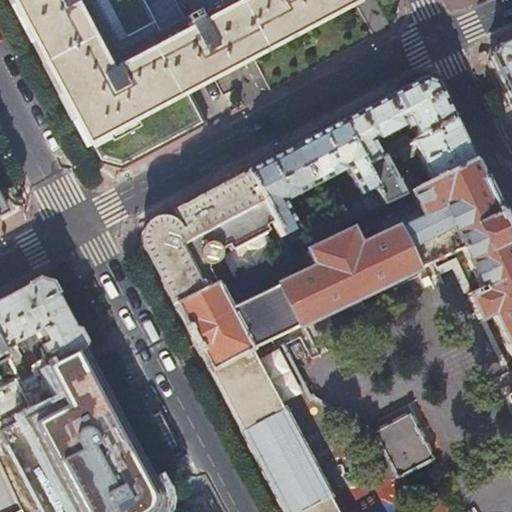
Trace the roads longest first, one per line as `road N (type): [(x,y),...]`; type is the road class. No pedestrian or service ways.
road 1 (unclassified): [(443,33),(79,224)]
road 2 (unclassified): [(236,511),(79,224)]
road 3 (unclassified): [(79,224),(0,81)]
road 4 (residential): [(443,33),(511,177)]
